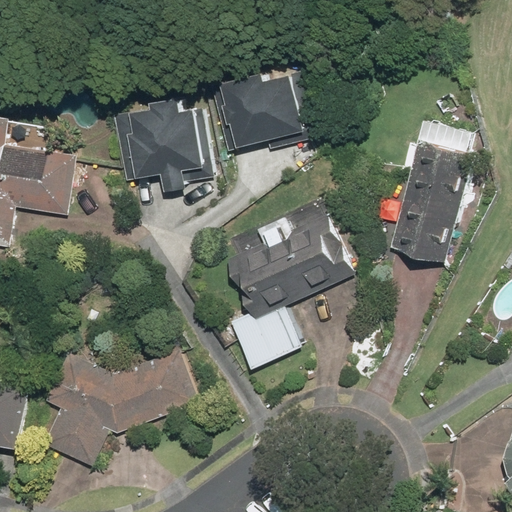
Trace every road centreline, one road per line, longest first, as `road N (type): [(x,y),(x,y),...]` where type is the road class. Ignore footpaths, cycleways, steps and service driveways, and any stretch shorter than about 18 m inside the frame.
road 1 (residential): [(387,511),(392,488),(383,441),(335,423),(276,449),(212,511)]
road 2 (unknown): [(383,441),(418,279)]
